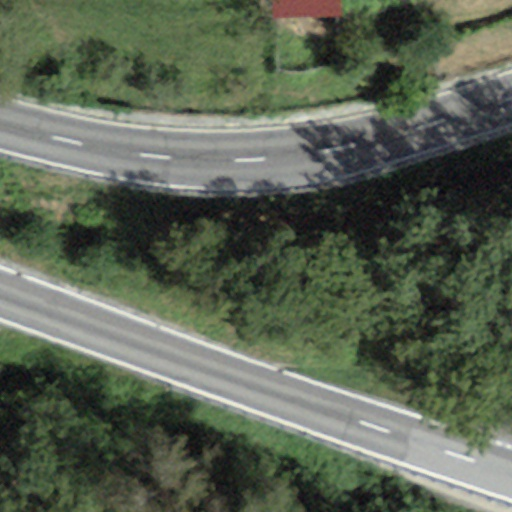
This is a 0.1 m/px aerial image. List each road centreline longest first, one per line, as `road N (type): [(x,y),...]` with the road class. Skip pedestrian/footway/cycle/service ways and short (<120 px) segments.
road 1 (tertiary): [(511,477),(0,296)]
road 2 (tertiary): [(0,124),(157,158),(266,161),(407,133),(511,100)]
